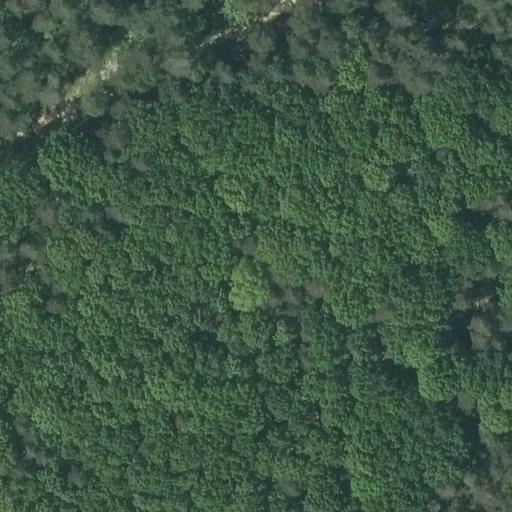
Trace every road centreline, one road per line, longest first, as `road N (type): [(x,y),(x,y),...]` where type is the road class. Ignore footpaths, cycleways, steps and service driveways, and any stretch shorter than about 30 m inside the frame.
road 1 (track): [(277,0),(50,116)]
road 2 (track): [(50,116),(129,0)]
road 3 (track): [(414,0),(511,71)]
